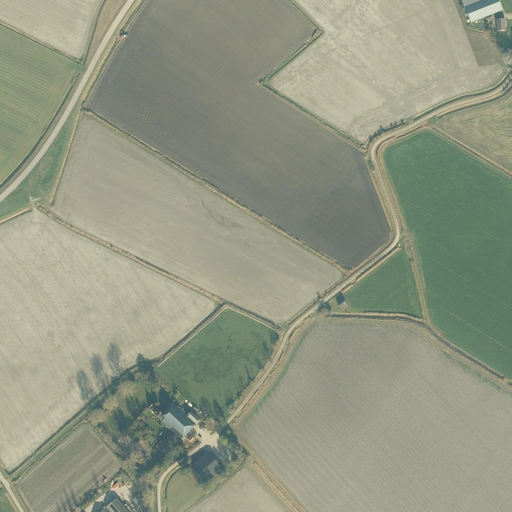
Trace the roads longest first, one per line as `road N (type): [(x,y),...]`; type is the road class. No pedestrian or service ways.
road 1 (unclassified): [(160,511),(163,476),(237,411),(292,327),(396,241),(375,144),(491,94),(511,76)]
road 2 (tertiary): [(0,199),(54,134),(131,0)]
road 3 (track): [(7,486),(136,371),(157,372),(180,396)]
